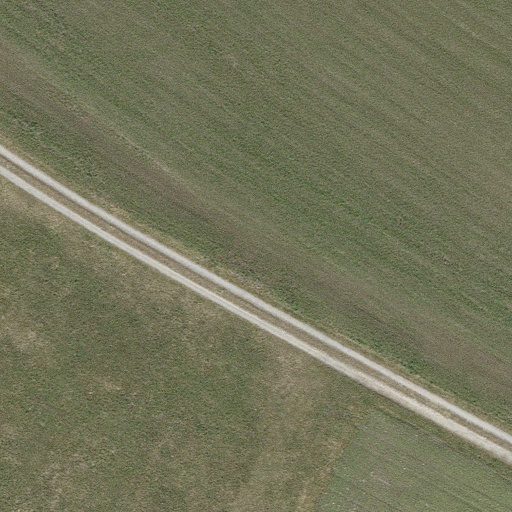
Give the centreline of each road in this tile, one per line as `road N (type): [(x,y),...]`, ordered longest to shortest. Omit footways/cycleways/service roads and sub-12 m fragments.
road 1 (track): [(0,166),(307,350),(511,450)]
road 2 (track): [(238,511),(307,350)]
